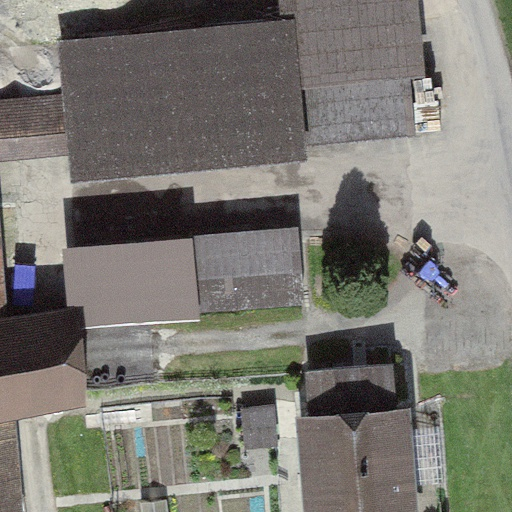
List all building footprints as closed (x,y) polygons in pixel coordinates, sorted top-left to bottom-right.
[(67,103),(72,151),(75,173),(305,146),(297,92),(290,19),(61,44),(67,103)] [(407,77),(297,92),(305,146),(415,131),(407,77)] [(301,230),(193,238),(198,306),(306,298),(301,230)] [(53,388),(157,381),(152,314),(48,322),(53,388)] [(401,511),(389,371),(308,378),(320,511),(401,511)]
